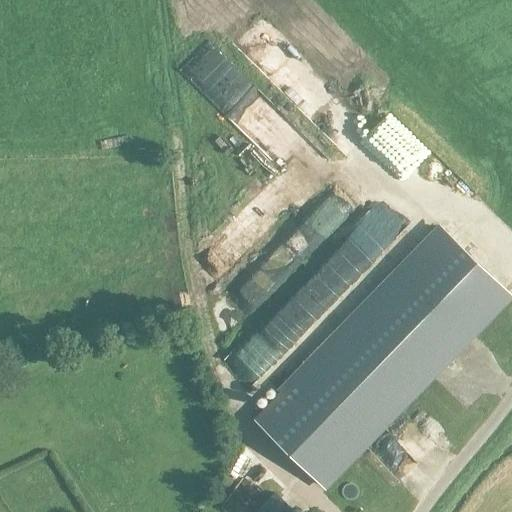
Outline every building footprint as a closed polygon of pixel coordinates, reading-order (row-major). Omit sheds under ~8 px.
[(510,296),(441,229),(255,420),(324,487),(510,296)] [(245,374),(259,385),(270,381),(284,363),(301,357),(339,309),(325,298),(296,309),(291,294),(300,282),(278,266),(268,270),(261,279),(266,292),(285,308),(294,305),(298,316),(275,346),(239,359),(245,374)] [(254,290),(224,322),(245,340),(274,308),(254,290)] [(409,455),(399,463),(412,479),(422,471),(409,455)] [(295,511),(276,492),(256,511),(295,511)]
